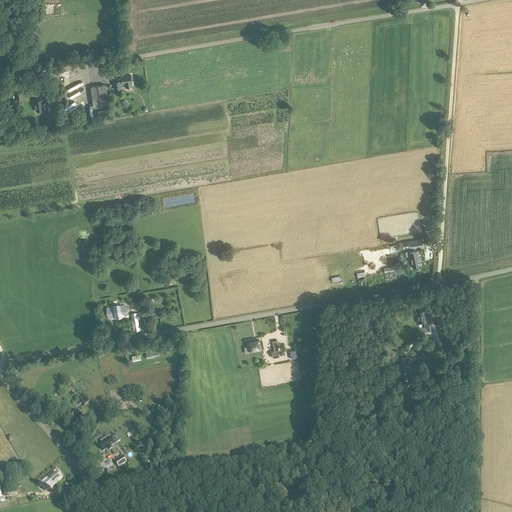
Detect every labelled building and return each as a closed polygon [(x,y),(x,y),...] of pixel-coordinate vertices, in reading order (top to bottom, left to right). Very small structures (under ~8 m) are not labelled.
[(8,49),(8,50),(18,47),(16,39),(10,41),(10,40),(5,42),(5,43),(4,43),(4,42),(0,43),(0,48),(1,51),(6,50),(6,49),(8,49)] [(131,75),(121,76),(121,78),(120,78),(120,82),(113,83),(114,89),(122,88),(121,87),(123,87),(123,84),(132,82),(131,75)] [(106,85),(91,87),(94,107),(109,105),(106,85)] [(43,103),(42,100),(34,102),(35,103),(34,104),(35,108),(36,107),(37,111),(44,110),(44,109),(48,108),(47,102),(43,103)] [(401,248),(423,245),(422,239),(401,243),(401,248)] [(420,263),(421,262),(420,258),(419,259),(418,251),(409,253),(412,267),(421,266),(420,263)] [(127,315),(126,308),(124,309),(124,305),(119,306),(119,305),(117,305),(115,306),(114,306),(110,307),(111,311),(110,311),(111,317),(116,316),(116,318),(119,317),(121,317),(125,316),(127,315)] [(416,313),(418,323),(427,322),(425,311),(416,313)] [(143,312),(131,315),(134,331),(140,330),(138,319),(144,318),(143,312)] [(265,330),(266,333),(269,332),(270,336),(277,334),(273,323),(266,325),(267,329),(265,330)] [(260,340),(259,340),(247,342),(248,347),(249,351),(253,350),(255,350),(255,351),(255,352),(255,351),(261,350),(261,351),(261,350),(261,348),(260,342),(260,340)] [(146,353),(147,359),(158,357),(160,356),(159,350),(146,353)] [(406,357),(397,359),(401,381),(410,380),(406,357)] [(79,399),(85,405),(90,401),(85,394),(79,399)] [(73,418),(72,419),(78,425),(82,422),(83,423),(85,421),(84,419),(81,416),(82,416),(78,411),(73,415),(73,416),(72,417),(73,418)] [(108,451),(112,449),(111,446),(113,445),(114,445),(115,444),(112,440),(110,438),(107,440),(105,438),(101,441),(103,443),(99,445),(103,451),(107,449),(108,451)] [(123,457),(115,461),(118,467),(126,462),(123,457)] [(57,472),(42,484),(47,490),(61,477),(57,472)] [(2,485),(3,485),(4,497),(11,496),(9,484),(10,484),(10,478),(5,478),(6,480),(1,480),(2,485)]
